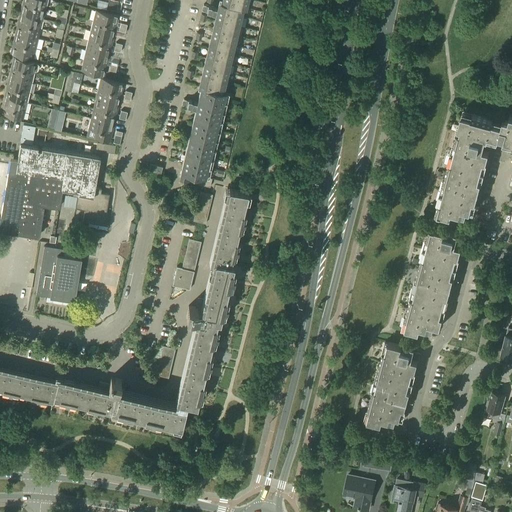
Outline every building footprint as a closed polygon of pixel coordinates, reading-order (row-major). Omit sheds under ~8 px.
[(22,1),(21,3),(44,9),(46,0),(23,0),(23,1),(22,1)] [(180,170),(179,176),(188,179),(187,181),(210,187),(211,178),(205,177),(226,92),(223,91),(243,8),(246,8),(247,0),(224,0),(224,2),(221,1),(219,8),(203,4),(202,10),(218,14),(200,87),(203,87),(200,101),(191,99),(191,101),(183,99),(182,105),(190,107),(189,110),(197,112),(183,171),(180,170)] [(109,2),(107,9),(115,11),(117,3),(109,2)] [(22,6),(20,13),(42,18),(44,9),(21,3),(21,5),(22,6)] [(95,10),(93,20),(115,26),(118,15),(95,10)] [(17,20),(17,23),(40,28),(42,18),(20,13),(18,21),(17,20)] [(93,20),(91,30),(113,36),(115,26),(93,20)] [(17,26),(15,33),(37,38),(40,28),(17,23),(16,25),(17,26)] [(91,30),(88,40),(110,45),(113,36),(91,30)] [(12,40),(12,43),(35,48),(37,38),(15,33),(14,41),(12,40)] [(88,40),(86,50),(108,55),(110,45),(88,40)] [(12,46),(10,53),(33,59),(35,48),(12,43),(11,45),(12,46)] [(86,50),(84,60),(106,66),(108,55),(86,50)] [(250,50),(249,57),(256,58),(257,51),(250,50)] [(11,64),(10,67),(33,72),(37,71),(38,65),(36,63),(36,62),(14,57),(12,65),(11,64)] [(84,60),(81,70),(103,76),(106,66),(84,60)] [(10,69),(9,77),(31,82),(33,72),(10,67),(10,69)] [(69,70),(67,81),(73,82),(75,72),(69,70)] [(95,83),(97,77),(88,75),(86,81),(95,83)] [(6,84),(5,87),(29,92),(31,82),(9,77),(7,84),(6,84)] [(101,78),(98,88),(121,94),(123,83),(101,78)] [(67,81),(65,90),(71,91),(73,82),(67,81)] [(6,89),(4,97),(26,102),(29,92),(5,87),(5,89),(6,89)] [(98,88),(96,98),(118,104),(121,94),(98,88)] [(1,104),(1,107),(4,108),(2,114),(22,119),(26,102),(4,97),(2,104),(1,104)] [(96,98),(94,108),(116,113),(118,104),(96,98)] [(94,108),(91,118),(113,123),(116,113),(94,108)] [(438,200),(435,211),(451,215),(451,214),(452,215),(452,213),(451,213),(452,211),(465,214),(467,209),(470,210),(473,200),(475,201),(491,144),(484,142),(486,138),(488,138),(488,136),(498,138),(499,137),(503,138),(502,142),(511,144),(511,114),(510,114),(508,119),(503,118),(501,124),(492,121),(493,119),(472,113),(471,116),(461,113),(458,127),(460,128),(459,131),(457,130),(454,142),(456,142),(451,161),(449,160),(443,182),(446,182),(441,201),(438,200)] [(91,118),(87,136),(109,142),(113,123),(91,118)] [(48,120),(46,127),(53,129),(55,121),(48,120)] [(23,124),(20,142),(28,143),(28,145),(32,145),(35,126),(23,124)] [(97,142),(95,150),(114,153),(115,145),(97,142)] [(3,200),(0,217),(0,229),(38,236),(43,206),(42,205),(42,204),(59,207),(62,190),(73,191),(77,192),(78,192),(77,198),(82,199),(80,209),(84,209),(82,220),(104,224),(109,194),(101,192),(101,188),(95,187),(100,156),(41,147),(41,150),(37,149),(38,146),(32,145),(28,145),(20,143),(17,158),(10,157),(8,171),(3,200)] [(150,164),(148,170),(160,173),(162,167),(150,164)] [(0,368),(0,388),(53,401),(54,398),(110,412),(111,408),(181,425),(187,402),(197,404),(217,320),(220,320),(234,264),(231,263),(248,193),(229,188),(212,259),(215,260),(205,300),(199,299),(197,307),(188,305),(186,315),(198,318),(177,405),(118,391),(121,379),(111,376),(109,384),(100,382),(99,389),(57,379),(57,382),(0,368)] [(64,194),(62,206),(74,208),(77,192),(73,191),(73,196),(64,194)] [(200,191),(193,220),(205,223),(212,194),(200,191)] [(412,289),(404,320),(407,321),(405,328),(418,332),(420,327),(432,331),(434,325),(440,327),(463,239),(457,238),(458,232),(449,230),(448,235),(444,234),(444,231),(429,227),(426,238),(428,239),(423,257),(421,257),(415,280),(412,279),(410,289),(412,289)] [(177,266),(172,284),(190,289),(194,270),(201,241),(189,238),(182,267),(177,266)] [(45,245),(37,294),(52,297),(51,302),(71,305),(72,300),(74,300),(81,258),(73,257),(74,250),(45,245)] [(506,333),(501,354),(511,356),(511,327),(508,327),(507,333),(506,333)] [(372,390),(366,414),(368,414),(366,421),(380,425),(381,421),(394,424),(395,419),(398,420),(401,409),(404,410),(419,353),(413,351),(415,346),(406,343),(405,348),(401,347),(401,345),(388,342),(385,351),(383,351),(377,372),(380,372),(375,391),(372,390)] [(163,345),(156,374),(168,377),(175,348),(163,345)] [(488,400),(484,414),(498,418),(499,412),(500,412),(505,395),(499,393),(498,392),(495,391),(493,392),(492,391),(489,400),(488,400)] [(498,422),(495,434),(500,435),(503,424),(498,422)] [(390,470),(392,457),(366,452),(364,465),(377,467),(390,470)] [(474,471),(472,478),(475,479),(480,481),(482,474),(474,471)] [(345,490),(344,495),(355,497),(354,505),(358,506),(360,507),(369,509),(375,479),(348,474),(345,490)] [(496,475),(494,483),(504,486),(506,478),(496,475)] [(395,484),(393,496),(404,498),(401,511),(410,511),(413,500),(414,500),(415,494),(423,495),(425,484),(413,481),(396,478),(395,484)] [(486,482),(480,481),(475,479),(471,495),(482,498),(486,482)] [(437,502),(435,509),(438,510),(437,511),(463,511),(466,504),(468,504),(470,497),(460,494),(456,507),(437,502)] [(472,498),(469,508),(478,511),(477,511),(504,511),(497,510),(496,511),(489,511),(491,510),(485,508),(485,506),(480,505),(481,500),(472,498)]
